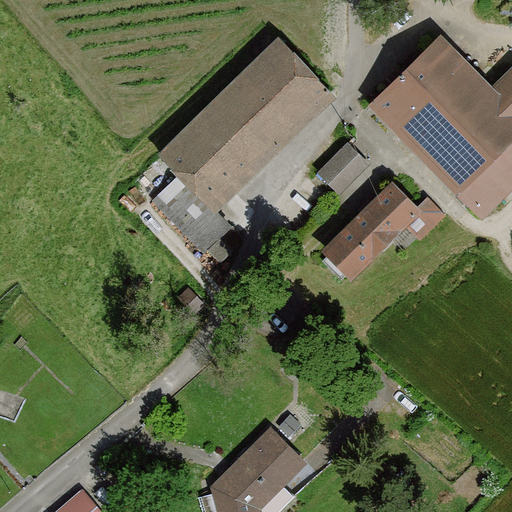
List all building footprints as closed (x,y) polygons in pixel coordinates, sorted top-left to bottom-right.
[(437,31),(369,98),(481,211),(511,179),(511,62),(490,85),(437,31)] [(282,41),(162,155),(182,175),(215,211),(336,97),(282,41)] [(350,146),(322,173),(341,193),(369,166),(350,146)] [(232,228),(215,211),(182,175),(154,202),(206,254),(209,251),(232,228)] [(312,177),(275,218),(295,236),(332,196),(312,177)] [(422,238),(444,216),(430,201),(420,211),(395,187),(327,254),(354,280),(409,225),(422,238)] [(232,228),(209,251),(222,263),(243,243),(243,237),(234,226),(232,228)] [(212,305),(174,269),(158,288),(197,323),(212,305)] [(304,467),(272,432),(215,490),(221,511),(281,511),(293,500),(282,489),(304,467)] [(101,511),(85,492),(61,511),(101,511)]
